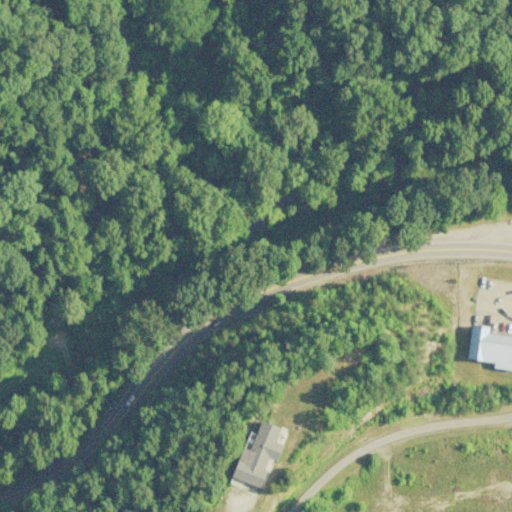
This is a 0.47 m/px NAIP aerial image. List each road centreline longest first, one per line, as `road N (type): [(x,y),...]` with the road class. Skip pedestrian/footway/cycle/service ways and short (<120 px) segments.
road 1 (tertiary): [(0,502),(72,463),(180,343),(240,301),(393,253),(511,251)]
road 2 (residential): [(511,410),(398,430),(336,462),(287,511)]
